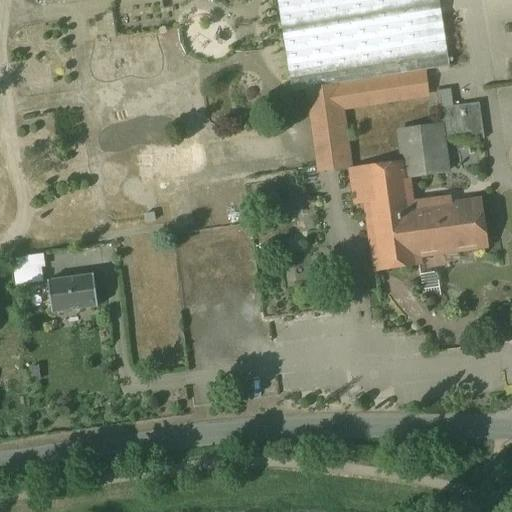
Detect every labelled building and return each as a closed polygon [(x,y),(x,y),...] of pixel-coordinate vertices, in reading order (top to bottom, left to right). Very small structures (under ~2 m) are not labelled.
[(438,0),(277,0),(292,92),(422,71),(449,67),(438,0)] [(422,71),(308,89),(320,168),(352,164),(344,108),(425,96),(422,71)] [(479,104),(439,109),(441,125),(442,125),(444,140),(466,136),(472,141),(484,139),(479,104)] [(441,125),(399,131),(403,164),(405,178),(407,178),(448,172),(444,140),(442,125),(441,125)] [(407,178),(405,178),(403,164),(351,171),(356,202),(367,201),(376,270),(419,264),(418,256),(482,247),(476,202),(474,202),(474,205),(449,208),(448,199),(411,204),(407,178)] [(41,268),(14,272),(16,286),(43,282),(41,268)] [(93,275),(47,282),(52,313),(98,307),(93,275)]
